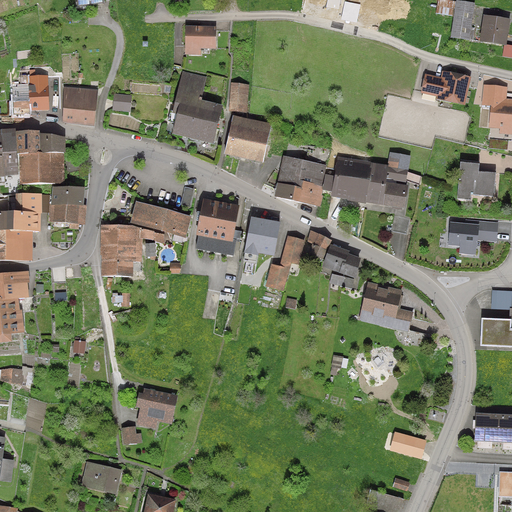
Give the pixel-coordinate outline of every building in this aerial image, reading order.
[(438,0),(436,13),(455,16),(457,1),(450,0),(438,0)] [(455,16),(451,37),(469,39),(474,3),(457,0),(457,1),(455,16)] [(510,21),(486,18),(483,41),(507,44),(510,21)] [(216,27),(186,26),(185,53),(201,54),(201,48),(216,48),(216,27)] [(511,46),(505,45),(503,56),(511,57),(511,46)] [(466,78),(444,73),(443,80),(427,77),(424,92),(440,96),(440,99),(460,104),(466,78)] [(28,88),(29,110),(48,109),(47,74),(28,74),(28,88)] [(205,79),(184,75),(175,112),(181,114),(177,134),(213,142),(221,108),(199,103),(205,79)] [(247,84),(232,83),(230,110),(245,112),(247,84)] [(506,89),(486,87),(485,104),(494,105),(492,127),(511,129),(511,101),(505,101),(506,89)] [(28,88),(14,89),(15,114),(29,114),(29,110),(28,88)] [(96,92),(67,90),(64,122),(93,124),(96,92)] [(132,95),(115,94),(114,110),(131,111),(132,95)] [(270,126),(235,119),(228,155),(263,162),(270,126)] [(15,128),(1,129),(2,147),(2,152),(17,151),(16,130),(15,128)] [(41,153),(40,134),(40,130),(16,130),(17,151),(16,153),(41,153)] [(65,137),(40,134),(41,153),(65,153),(65,137)] [(2,147),(0,147),(0,175),(19,174),(16,153),(17,151),(2,152),(2,147)] [(41,153),(16,153),(19,174),(20,185),(64,183),(65,153),(41,153)] [(389,171),(340,163),(335,196),(404,207),(407,189),(385,185),(386,178),(406,181),(409,158),(392,155),(389,171)] [(326,167),(285,159),(278,197),(319,204),(326,167)] [(480,167),(463,165),(459,198),(471,199),(471,194),(493,196),(495,175),(479,174),(480,167)] [(52,186),(50,202),(83,205),(85,189),(52,186)] [(194,189),(186,187),(181,205),(189,207),(194,189)] [(15,193),(16,212),(43,212),(43,193),(15,193)] [(8,196),(0,196),(0,211),(8,212),(8,196)] [(83,205),(50,202),(48,222),(69,224),(68,228),(76,229),(77,225),(86,226),(88,206),(83,205)] [(238,208),(206,202),(200,234),(202,235),(200,248),(234,255),(237,241),(232,240),(238,208)] [(191,218),(138,204),(133,224),(185,238),(191,218)] [(0,230),(34,231),(43,231),(43,212),(16,212),(8,212),(0,211),(0,230)] [(280,223),(253,219),(248,251),(274,256),(280,223)] [(477,226),(451,224),(450,244),(461,245),(460,253),(475,254),(477,226)] [(105,229),(104,275),(132,276),(133,230),(105,229)] [(0,261),(34,262),(34,231),(0,230),(0,261)] [(331,242),(319,236),(310,255),(322,260),(331,242)] [(304,242),(289,238),(282,266),(297,270),(304,242)] [(348,253),(332,248),(325,267),(354,277),(360,261),(347,256),(348,253)] [(181,263),(170,263),(170,273),(181,273),(181,263)] [(289,270),(273,266),(267,287),(284,291),(289,270)] [(354,279),(332,274),(329,284),(352,289),(354,279)] [(23,275),(0,277),(0,342),(10,341),(9,333),(20,332),(16,297),(25,296),(23,275)] [(401,292),(370,284),(361,319),(408,330),(412,314),(397,310),(401,292)] [(66,292),(55,293),(55,302),(67,301),(66,292)] [(130,293),(122,293),(122,306),(129,307),(130,293)] [(297,300),(287,298),(286,307),(295,309),(297,300)] [(508,322),(481,321),(479,347),(511,348),(511,331),(508,332),(508,322)] [(86,341),(74,340),(73,353),(85,354),(86,341)] [(59,353),(60,345),(49,344),(48,352),(59,353)] [(343,356),(333,355),(332,368),(341,370),(343,356)] [(31,385),(32,368),(2,366),(1,383),(31,385)] [(171,422),(176,398),(146,392),(142,416),(171,422)] [(511,417),(476,416),(475,441),(511,443),(511,417)] [(135,426),(121,428),(123,445),(137,444),(135,426)] [(425,443),(398,435),(393,449),(420,457),(425,443)] [(12,465),(0,463),(0,481),(10,482),(12,465)] [(120,472),(88,464),(83,486),(115,493),(120,472)] [(511,472),(500,472),(499,496),(511,496),(511,472)] [(396,479),(394,486),(407,491),(409,483),(396,479)] [(173,511),(175,502),(150,497),(146,511),(173,511)]
